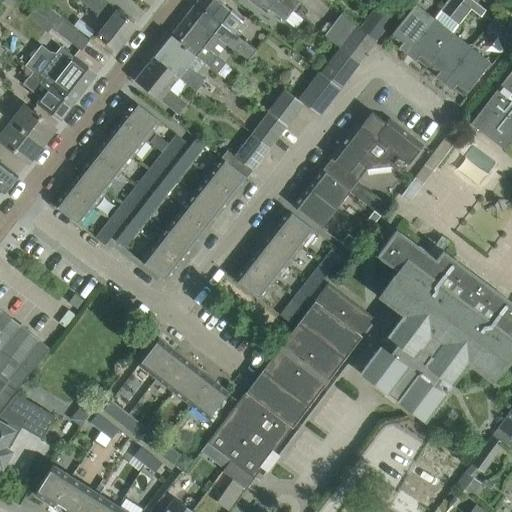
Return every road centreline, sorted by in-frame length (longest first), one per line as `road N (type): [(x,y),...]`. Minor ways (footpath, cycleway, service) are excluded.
road 1 (residential): [(172,316),(364,73),(382,67),(449,119)]
road 2 (residential): [(22,200),(177,0)]
road 3 (residential): [(172,316),(22,200)]
